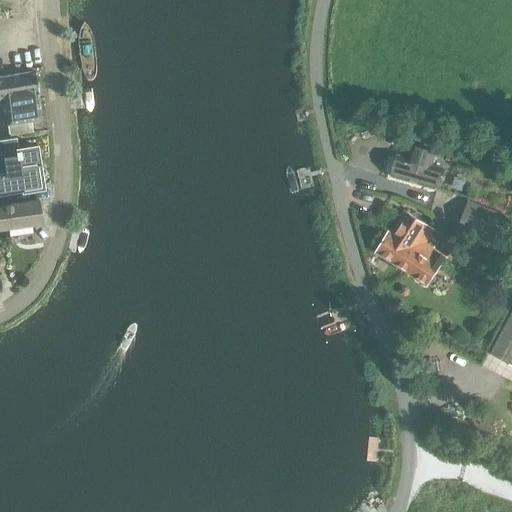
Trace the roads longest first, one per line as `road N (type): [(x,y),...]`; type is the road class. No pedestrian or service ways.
road 1 (unclassified): [(401,511),(411,451),(407,408),(351,237),(319,89),(325,0)]
road 2 (residential): [(0,313),(41,287),(57,236),(53,0)]
